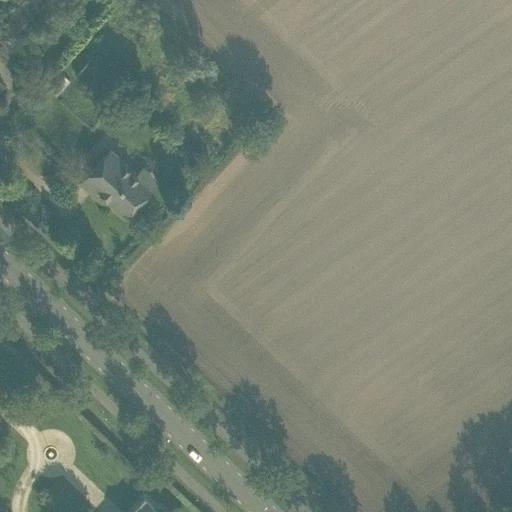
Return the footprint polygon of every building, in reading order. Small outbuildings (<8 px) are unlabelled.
[(24,0),(5,21),(17,32),(21,36),(54,0),(24,0)] [(26,70),(32,78),(42,72),(36,63),(26,70)] [(48,89),(56,96),(69,81),(61,73),(48,89)] [(149,190),(108,152),(80,182),(96,197),(99,193),(125,216),(149,190)] [(163,511),(158,508),(154,508),(144,499),(132,511),(163,511)]
